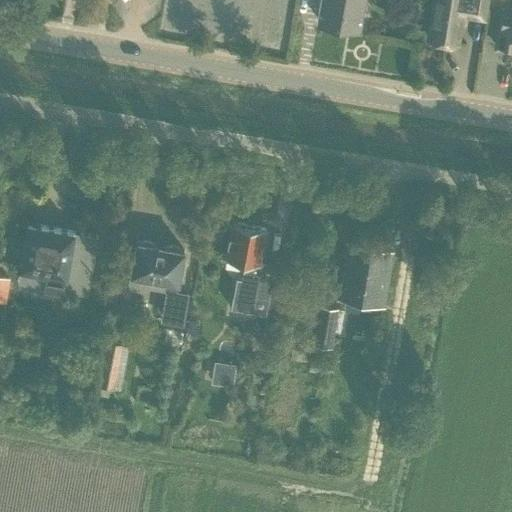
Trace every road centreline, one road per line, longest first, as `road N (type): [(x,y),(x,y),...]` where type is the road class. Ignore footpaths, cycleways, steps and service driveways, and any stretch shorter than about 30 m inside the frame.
road 1 (tertiary): [(511,119),(0,31)]
road 2 (unclassified): [(511,188),(0,102)]
